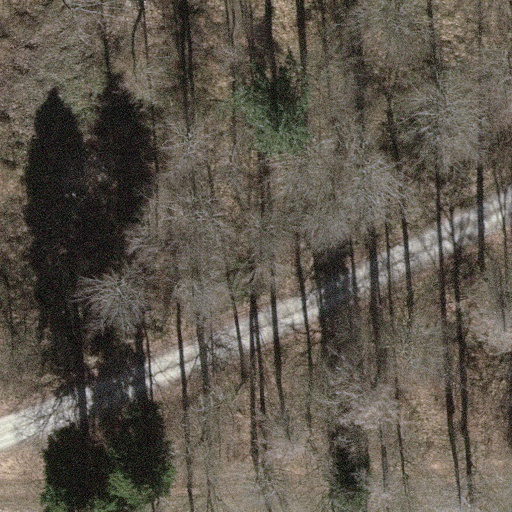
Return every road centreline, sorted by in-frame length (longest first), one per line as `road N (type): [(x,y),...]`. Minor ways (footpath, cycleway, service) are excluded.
road 1 (track): [(0,444),(511,214)]
road 2 (track): [(0,465),(122,482),(511,476)]
